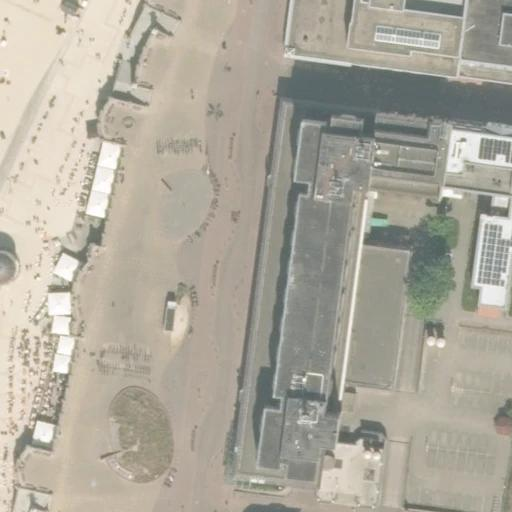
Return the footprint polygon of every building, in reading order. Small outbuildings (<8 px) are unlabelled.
[(91,260),(78,271),(73,282),(73,291),(75,318),(70,334),(80,337),(55,446),(29,441),(20,455),(16,466),(19,482),(17,491),(15,502),(34,505),(32,511),(119,511),(123,494),(104,490),(134,357),(165,361),(177,263),(151,259),(167,153),(184,155),(197,80),(217,0),(146,0),(146,1),(140,17),(155,28),(151,38),(148,45),(146,49),(144,54),(142,61),(140,69),(135,84),(118,79),(117,83),(114,92),(107,98),(101,111),(98,122),(98,131),(102,138),(127,142),(101,245),(94,243),(92,251),(91,260)] [(295,0),(290,51),(358,59),(364,10),(365,0),(295,0)] [(365,0),(364,10),(427,18),(429,0),(365,0)] [(511,0),(429,0),(427,18),(421,67),(511,78),(511,0)] [(66,2),(62,10),(74,17),(78,8),(66,2)] [(427,18),(364,10),(358,59),(421,67),(427,18)] [(411,246),(357,239),(363,189),(442,198),(443,190),(451,114),(285,92),(235,475),(314,485),(313,497),(318,502),(332,504),(337,500),(338,495),(355,497),(354,503),(357,509),(371,511),(377,506),(385,441),(378,433),(362,432),(361,439),(358,438),(353,442),(352,446),(337,444),(341,413),(335,413),(339,387),(392,394),(411,246)] [(481,313),(509,316),(511,293),(511,120),(451,114),(443,190),(495,196),(494,205),(485,204),(476,282),(484,283),(481,313)] [(21,260),(21,257),(18,252),(16,249),(11,246),(8,245),(2,245),(0,245),(0,276),(5,278),(8,277),(14,275),(16,273),(20,268),(21,266),(21,260)] [(440,267),(438,288),(448,289),(451,268),(440,267)] [(176,329),(179,306),(173,305),(168,304),(166,316),(165,328),(170,328),(176,329)] [(18,337),(0,337),(0,428),(19,428),(18,337)]
